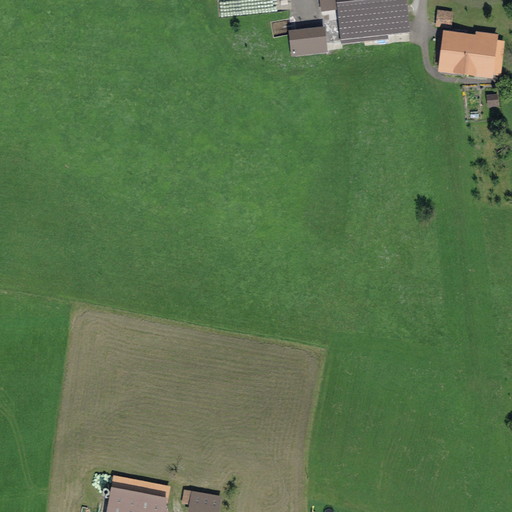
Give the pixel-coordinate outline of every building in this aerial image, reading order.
[(408,28),(404,0),(337,0),(342,43),(386,38),(385,30),(408,28)] [(439,9),(436,26),(452,28),(455,11),(439,9)] [(293,54),(305,53),(302,33),(291,34),(293,54)] [(450,39),(446,66),(489,72),(493,37),(485,36),(484,44),(450,39)] [(488,97),(489,106),(497,105),(497,96),(488,97)] [(163,511),(168,488),(115,478),(108,511),(163,511)] [(194,493),(190,511),(217,511),(220,497),(194,493)]
